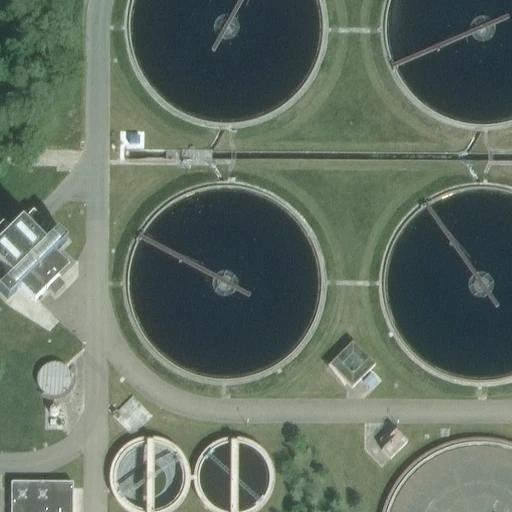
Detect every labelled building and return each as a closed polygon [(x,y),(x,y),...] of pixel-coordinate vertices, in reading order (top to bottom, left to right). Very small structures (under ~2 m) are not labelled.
[(0,268),(1,268),(11,278),(0,288),(0,292),(8,300),(20,288),(35,302),(49,288),(55,295),(65,285),(62,282),(58,279),(68,269),(58,259),(54,255),(67,242),(57,233),(44,245),(34,235),(43,227),(42,226),(31,215),(30,214),(11,233),(0,221),(0,268)] [(353,342),(330,365),(353,388),(371,370),(375,365),(353,342)] [(36,391),(64,392),(65,365),(37,364),(36,391)] [(113,415),(133,436),(153,416),(133,395),(113,415)] [(398,435),(382,452),(390,460),(407,443),(398,435)] [(186,485),(186,479),(185,471),(183,464),(180,459),(176,453),(170,448),(163,444),(153,442),(148,442),(139,443),(133,445),(127,449),(122,453),(117,460),(114,466),(112,473),(112,480),(113,487),(115,495),(118,500),(123,506),(130,511),(131,511),(165,511),(172,508),(177,504),(181,498),(184,492),(186,485)] [(270,490),(271,481),(271,476),(269,468),(265,462),(260,455),(253,449),(245,446),(238,444),(232,444),(223,445),(217,448),(212,451),(207,455),(203,460),(199,468),(197,474),(196,482),(198,490),(200,497),(203,503),(208,509),(212,511),(254,511),(256,511),(261,507),(265,501),(268,497),(270,490)] [(11,488),(11,511),(73,511),(74,489),(74,483),(11,483),(11,488)]
